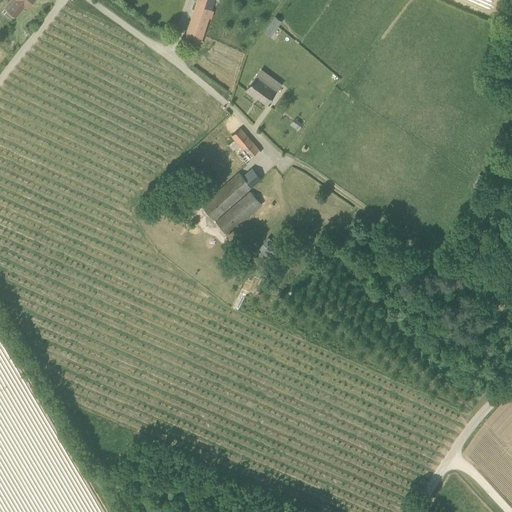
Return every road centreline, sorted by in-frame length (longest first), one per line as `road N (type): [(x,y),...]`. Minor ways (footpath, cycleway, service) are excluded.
road 1 (unclassified): [(295,167),(180,59),(93,0)]
road 2 (track): [(511,313),(295,167)]
road 3 (unclassified): [(417,511),(464,434),(511,385)]
